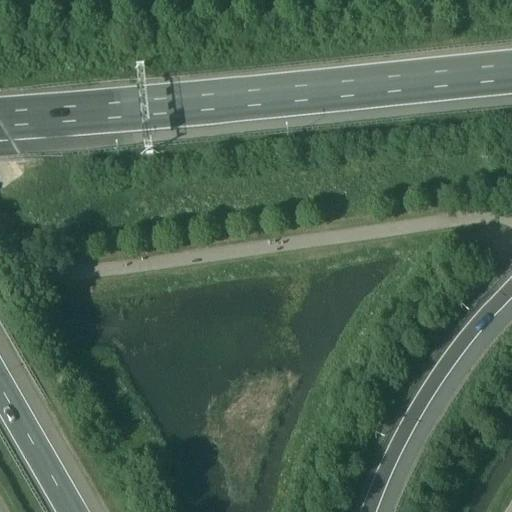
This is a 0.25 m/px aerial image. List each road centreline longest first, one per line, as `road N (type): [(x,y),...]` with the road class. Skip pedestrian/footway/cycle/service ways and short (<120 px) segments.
road 1 (motorway): [(0,123),(511,73)]
road 2 (motorway): [(369,511),(445,364),(511,287)]
road 3 (motorway): [(74,511),(0,382)]
